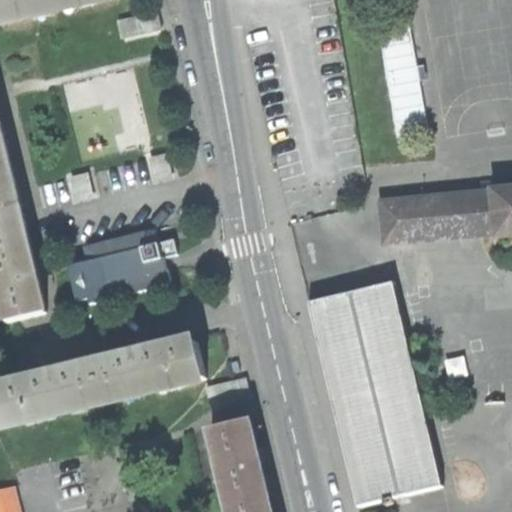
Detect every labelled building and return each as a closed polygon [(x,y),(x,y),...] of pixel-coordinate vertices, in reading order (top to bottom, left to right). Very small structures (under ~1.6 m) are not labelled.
[(0,0),(0,25),(16,22),(10,0),(0,0)] [(94,3),(108,0),(10,0),(16,22),(36,17),(35,15),(94,2),(94,3)] [(160,11),(119,19),(122,39),(164,31),(160,11)] [(386,33),(395,128),(425,125),(416,30),(386,33)] [(0,169),(12,166),(3,128),(0,114),(0,169)] [(0,247),(9,245),(13,260),(34,254),(22,205),(12,166),(0,169),(0,247)] [(511,189),(383,201),(387,243),(500,233),(500,236),(511,234),(511,189)] [(79,303),(80,308),(161,288),(155,262),(167,259),(163,245),(147,249),(144,234),(73,252),(77,266),(58,270),(67,306),(79,303)] [(0,247),(0,283),(10,323),(48,314),(40,283),(34,254),(13,260),(9,245),(0,247)] [(310,303),(359,507),(385,501),(387,506),(396,504),(394,499),(444,487),(396,283),(310,303)] [(186,385),(209,380),(200,344),(147,356),(146,351),(138,352),(132,354),(133,360),(99,368),(107,404),(127,399),(127,398),(186,383),(186,385)] [(107,404),(99,368),(64,376),(63,370),(55,372),(48,373),(50,380),(0,391),(0,404),(6,428),(28,423),(28,421),(87,407),(87,409),(107,404)] [(213,431),(231,504),(270,495),(260,455),(252,421),(213,431)] [(0,511),(21,511),(16,489),(0,492),(0,511)] [(274,511),(270,495),(231,504),(232,511),(274,511)]
